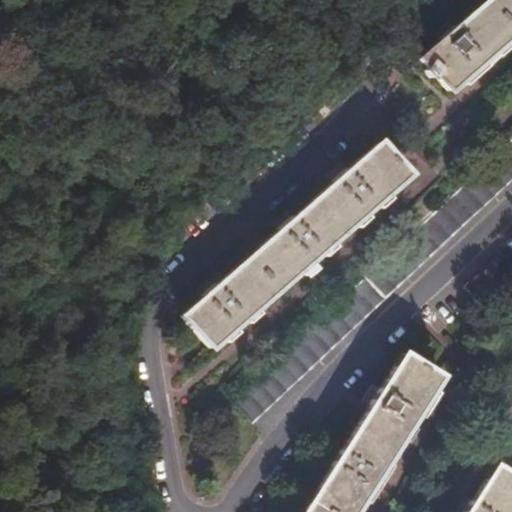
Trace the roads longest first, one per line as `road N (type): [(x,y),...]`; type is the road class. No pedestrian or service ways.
road 1 (residential): [(511,211),(266,450),(225,511)]
road 2 (track): [(148,356),(67,511)]
